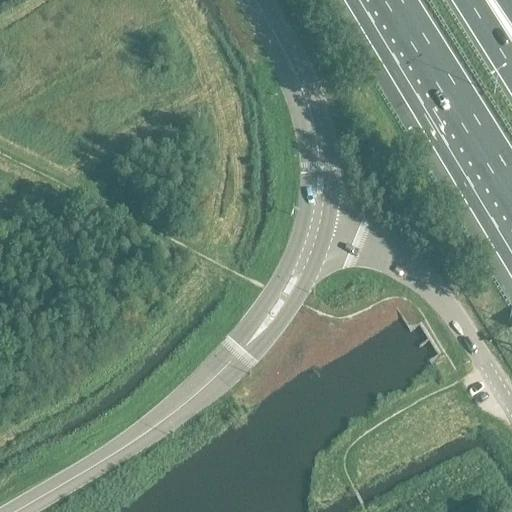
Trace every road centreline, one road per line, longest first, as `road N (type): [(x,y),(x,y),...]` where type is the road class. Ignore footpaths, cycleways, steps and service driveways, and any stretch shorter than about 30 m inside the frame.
road 1 (tertiary): [(17,511),(190,400),(244,348),(283,298),(316,223)]
road 2 (unclassified): [(511,408),(437,293),(395,260),(316,223)]
road 3 (motorway): [(383,0),(511,203)]
road 4 (tertiary): [(316,223),(313,125),(255,0)]
